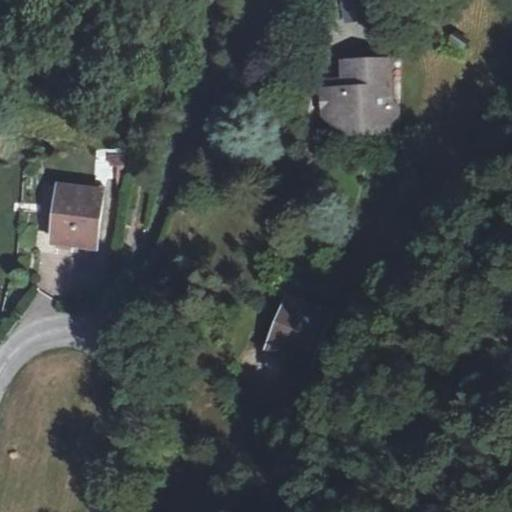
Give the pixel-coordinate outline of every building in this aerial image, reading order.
[(370,20),(367,0),(341,0),(343,22),(370,20)] [(367,135),(384,134),(383,116),(392,115),(391,67),(361,69),(360,69),(360,82),(362,97),(326,98),(327,108),(327,117),(340,133),(367,133),(367,135)] [(362,97),(360,82),(326,85),(326,98),(362,97)] [(383,116),(384,134),(400,134),(399,116),(392,115),(383,116)] [(70,195),(61,244),(80,247),(90,248),(102,194),(88,191),(86,199),(70,195)] [(284,305),(268,349),(303,361),(318,315),(284,305)]
